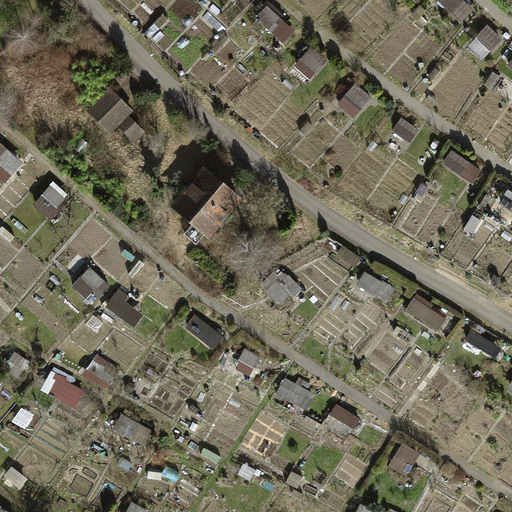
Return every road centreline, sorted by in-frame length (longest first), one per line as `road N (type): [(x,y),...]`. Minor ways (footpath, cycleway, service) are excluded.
road 1 (track): [(0,125),(195,289),(511,499)]
road 2 (residential): [(86,0),(266,172),(511,327)]
road 3 (track): [(285,0),(333,47),(511,174)]
